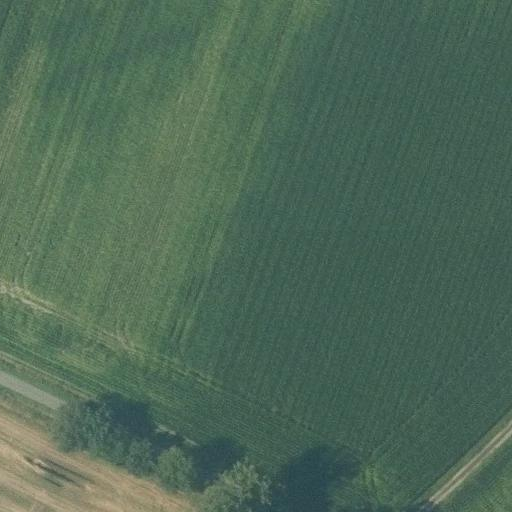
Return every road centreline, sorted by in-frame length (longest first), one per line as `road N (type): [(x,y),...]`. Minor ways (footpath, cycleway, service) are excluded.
road 1 (unclassified): [(0,382),(270,511)]
road 2 (track): [(422,511),(511,427)]
